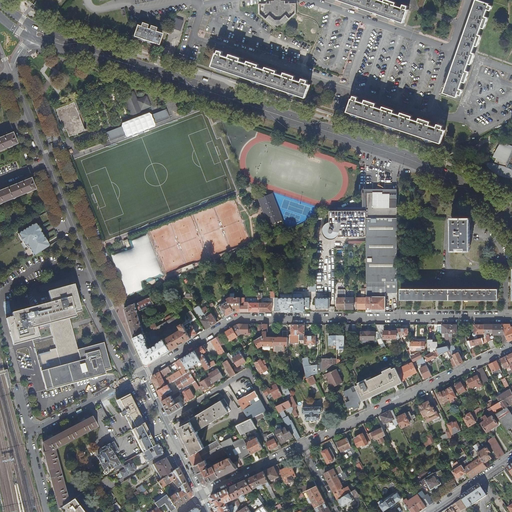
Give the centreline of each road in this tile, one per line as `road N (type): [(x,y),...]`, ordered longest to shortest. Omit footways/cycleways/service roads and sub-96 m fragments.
road 1 (residential): [(511,318),(237,319),(141,375)]
road 2 (primary): [(511,222),(421,163),(177,81)]
road 3 (tertiary): [(29,116),(141,375)]
road 4 (residential): [(304,447),(511,347)]
road 5 (primary): [(29,37),(177,81)]
road 6 (primary): [(177,81),(35,27)]
road 7 (residential): [(266,405),(248,370),(165,420)]
road 8 (unknown): [(121,385),(104,378),(44,399),(27,354)]
road 9 (residential): [(31,434),(141,375)]
